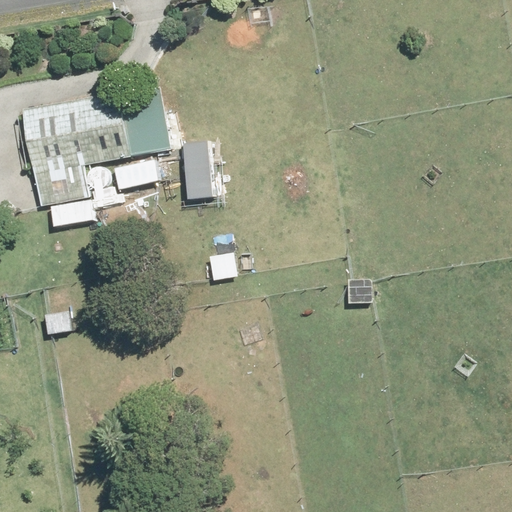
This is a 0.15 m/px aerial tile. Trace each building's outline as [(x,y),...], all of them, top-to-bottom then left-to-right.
[(172,153),(161,88),(29,111),(45,208),(54,206),(58,229),(100,222),(90,167),(119,162),(124,191),(164,184),(159,155),(172,153)] [(242,278),(237,254),(212,259),(217,283),(242,278)] [(377,305),(375,279),(349,281),(351,307),(377,305)] [(217,329),(213,310),(189,314),(193,334),(217,329)] [(80,332),(77,313),(50,316),(52,336),(80,332)]
